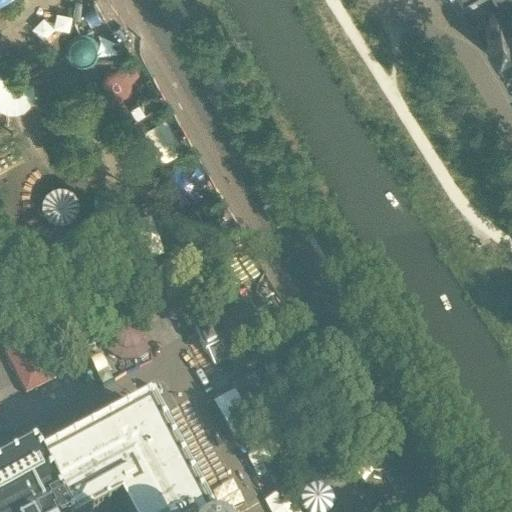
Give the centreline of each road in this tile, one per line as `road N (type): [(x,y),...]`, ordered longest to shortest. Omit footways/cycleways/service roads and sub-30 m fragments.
road 1 (tertiary): [(309,292),(147,0)]
road 2 (tertiary): [(435,511),(309,292)]
road 3 (unclassified): [(176,356),(251,497),(267,511)]
road 4 (unclassified): [(176,356),(34,429)]
road 5 (unclassified): [(309,292),(176,356)]
